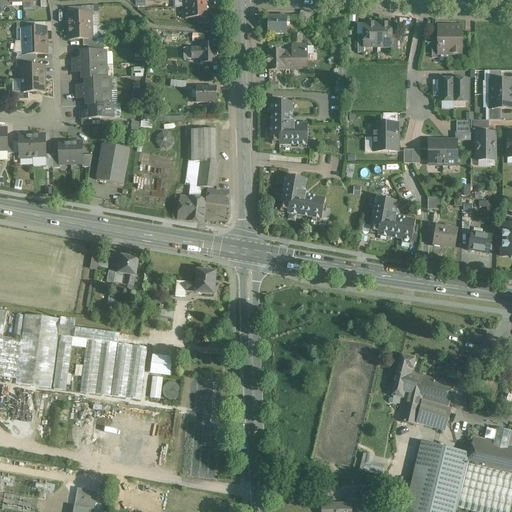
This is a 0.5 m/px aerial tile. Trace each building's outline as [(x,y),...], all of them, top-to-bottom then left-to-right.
[(206,18),(206,12),(209,12),(208,6),(185,7),(185,19),(206,18)] [(91,27),(90,14),(68,15),(69,28),(91,27)] [(268,18),(268,35),(286,35),(286,24),(289,24),(289,18),(268,18)] [(378,24),(364,24),(364,36),(363,48),(377,48),(378,24)] [(391,24),(378,24),(377,48),(391,48),(391,36),(391,24)] [(91,27),(69,28),(69,40),(83,40),(91,40),(91,27)] [(450,55),(450,27),(438,27),(438,43),(437,55),(450,55)] [(450,55),(461,55),(462,27),(450,27),(450,55)] [(24,42),(46,41),(45,29),(35,29),(23,29),(24,42)] [(316,39),(315,39),(314,39),(302,38),(302,35),(293,35),(292,43),(315,45),(316,44),(316,39)] [(46,54),(46,41),(24,42),(24,55),(35,55),(46,54)] [(200,49),(191,49),(191,60),(200,60),(200,64),(216,64),(216,45),(200,45),(200,49)] [(284,53),(284,69),(307,69),(307,46),(292,46),(292,53),(284,53)] [(105,65),(104,52),(103,52),(88,52),(83,53),(83,58),(81,60),(73,60),(73,67),(105,65)] [(284,53),(284,52),(268,52),(268,71),(284,71),(284,69),(284,53)] [(73,73),(81,73),(83,74),(84,80),(87,79),(105,78),(105,65),(73,67),(73,73)] [(22,80),(44,80),(43,67),(34,67),(21,67),(22,80)] [(488,82),(489,82),(501,82),(501,72),(488,72),(488,82)] [(87,85),(85,86),(77,86),(77,93),(109,92),(108,78),(105,78),(87,79),(87,85)] [(44,92),(44,80),(22,80),(22,93),(28,93),(44,92)] [(467,102),(466,80),(453,81),(454,103),(467,102)] [(441,103),(454,103),(453,81),(441,81),(441,103)] [(489,82),(489,96),(511,95),(511,81),(501,82),(489,82)] [(216,103),(216,88),(196,88),(197,98),(197,103),(216,103)] [(109,105),(109,92),(77,93),(77,99),(86,99),(87,100),(88,106),(91,106),(109,105)] [(511,95),(489,96),(489,110),(511,109),(511,95)] [(279,146),(294,146),(307,146),(307,125),(295,125),(295,123),(294,122),(293,122),(292,122),(292,103),(274,103),(271,103),(270,138),(272,138),(272,145),(279,145),(279,146)] [(92,119),(113,118),(112,105),(109,105),(91,106),(91,111),(90,112),(81,113),(81,120),(92,119)] [(500,110),(493,110),(489,110),(489,109),(488,109),(489,121),(498,121),(500,121),(500,110)] [(139,128),(136,152),(141,153),(145,129),(151,129),(153,116),(142,116),(140,128),(139,128)] [(470,134),(470,122),(457,122),(456,122),(456,133),(456,134),(470,134)] [(488,122),(479,122),(478,122),(471,122),(471,130),(488,130),(488,122)] [(397,139),(397,128),(397,125),(374,125),(374,136),(374,138),(397,139)] [(207,162),(217,164),(216,131),(191,131),(191,162),(200,163),(207,162)] [(171,145),(172,139),(169,134),(162,133),(157,137),(156,143),(160,148),(166,149),(171,145)] [(477,161),(485,161),(495,161),(494,134),(478,133),(477,134),(477,161)] [(33,158),(32,136),(19,137),(20,159),(33,158)] [(45,136),(32,136),(33,158),(46,158),(46,155),(45,136)] [(397,153),(398,149),(397,139),(374,139),(374,149),(374,153),(397,153)] [(429,165),(441,166),(442,166),(443,165),(443,142),(429,142),(429,165)] [(457,142),(450,142),(443,142),(443,165),(456,166),(457,166),(457,142)] [(82,156),(82,143),(70,144),(71,164),(82,164),(82,156)] [(70,144),(59,144),(59,155),(59,164),(71,164),(70,144)] [(96,181),(123,186),(129,150),(103,145),(96,181)] [(411,151),(411,152),(411,164),(412,165),(420,164),(420,153),(420,151),(419,151),(412,151),(411,151)] [(82,168),(86,168),(90,168),(92,156),(82,156),(82,164),(82,168)] [(191,162),(188,162),(185,185),(197,187),(200,163),(191,162)] [(207,162),(200,163),(197,187),(202,188),(217,190),(220,164),(217,164),(207,162)] [(287,214),(321,220),(322,220),(323,209),(325,199),(307,196),(307,194),(305,192),(304,192),(306,180),(285,176),(280,204),(282,205),(281,211),(287,213),(287,214)] [(219,192),(219,190),(217,190),(202,188),(200,200),(205,201),(205,202),(228,205),(228,193),(219,192)] [(180,197),(177,220),(202,223),(205,202),(205,201),(200,200),(180,197)] [(394,214),(396,204),(397,202),(396,202),(375,198),(370,226),(372,226),(371,233),(377,235),(377,236),(412,242),(415,221),(397,217),(397,216),(396,214),(394,214)] [(441,199),(435,199),(428,199),(428,210),(440,211),(441,211),(441,199)] [(502,249),(502,252),(502,258),(511,257),(511,225),(502,226),(502,249)] [(457,231),(440,228),(436,228),(433,246),(454,249),(457,231)] [(468,252),(481,254),(489,255),(492,238),(482,236),(483,231),(474,229),(473,229),(473,235),(471,235),(468,252)] [(135,279),(138,262),(138,261),(121,258),(117,276),(125,278),(123,286),(131,287),(132,279),(135,279)] [(113,284),(114,281),(115,272),(108,271),(106,283),(113,284)] [(185,284),(184,293),(214,296),(216,273),(197,271),(196,285),(185,284)] [(175,298),(184,299),(184,293),(185,284),(176,283),(175,298)] [(161,310),(160,316),(172,318),(174,312),(161,310)] [(23,316),(17,315),(13,337),(20,338),(23,316)] [(72,338),(73,338),(74,328),(75,320),(60,317),(60,320),(24,315),(21,341),(16,379),(15,384),(51,389),(58,336),(60,337),(53,390),(65,391),(72,338)] [(86,340),(118,344),(119,334),(74,328),(73,338),(86,340)] [(3,337),(0,336),(0,376),(16,379),(21,341),(3,337)] [(86,340),(73,338),(71,347),(85,349),(86,340)] [(79,393),(141,401),(147,348),(118,344),(86,340),(79,393)] [(393,396),(409,400),(403,421),(418,425),(419,425),(448,433),(449,428),(455,406),(451,406),(457,384),(451,382),(416,373),(420,359),(404,354),(393,396)] [(153,356),(150,374),(170,376),(172,364),(173,358),(153,356)] [(150,398),(160,400),(163,379),(153,378),(150,398)] [(178,395),(177,383),(165,384),(166,396),(178,395)] [(471,455),(422,442),(404,511),(458,511),(459,511),(462,511),(510,511),(511,504),(511,443),(496,439),(476,434),(471,455)] [(365,454),(361,472),(384,477),(387,466),(375,463),(377,456),(365,454)] [(80,489),(76,511),(92,511),(93,510),(96,511),(100,493),(80,489)] [(345,500),(345,504),(322,505),(321,511),(351,511),(351,500),(345,500)]
